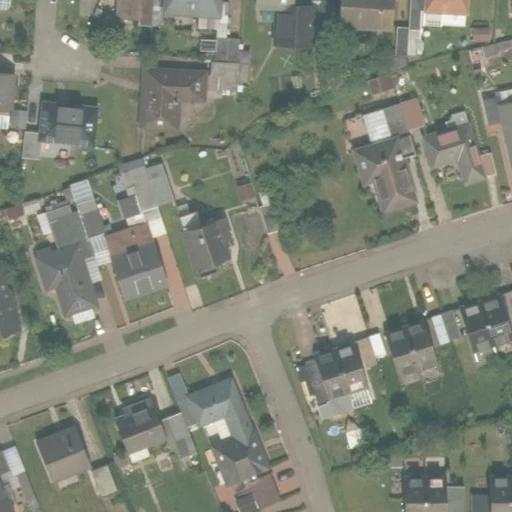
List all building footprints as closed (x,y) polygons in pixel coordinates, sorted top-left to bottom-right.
[(138,0),(113,0),(113,22),(138,23),(138,0)] [(219,0),(160,0),(159,17),(219,21),(219,0)] [(287,0),(251,0),(251,11),(287,13),(287,0)] [(320,0),(305,0),(305,10),(320,10),(320,0)] [(393,0),(340,0),(339,30),(392,32),(393,0)] [(418,19),(419,0),(409,0),(409,32),(396,32),(395,56),(413,57),(413,43),(419,43),(418,19)] [(419,0),(418,19),(467,22),(468,0),(419,0)] [(307,16),(286,16),(286,25),(271,24),(270,55),(305,56),(307,16)] [(236,41),(214,40),(213,64),(235,65),(236,41)] [(482,41),(465,42),(466,56),(483,55),(482,41)] [(213,64),(209,64),(209,77),(218,77),(218,91),(236,92),(236,84),(246,85),(247,65),(235,65),(213,64)] [(139,69),(135,131),(175,133),(177,102),(203,104),(205,73),(139,69)] [(375,92),(397,86),(394,72),(371,78),(375,92)] [(12,75),(0,74),(0,114),(10,115),(12,75)] [(498,125),(493,108),(491,99),(476,103),(483,130),(498,125)] [(415,102),(360,120),(368,147),(393,139),(418,132),(415,121),(420,120),(415,102)] [(511,103),(493,108),(498,125),(509,170),(511,169),(511,103)] [(96,109),(38,106),(36,143),(93,147),(96,109)] [(464,125),(420,139),(430,168),(452,160),(461,189),(484,181),(483,179),(476,158),(464,125)] [(368,147),(348,154),(360,192),(371,189),(381,218),(415,207),(400,162),(395,145),(393,139),(368,147)] [(399,149),(395,145),(400,162),(405,166),(399,149)] [(488,155),(476,158),(483,179),(494,176),(488,155)] [(165,209),(153,175),(137,180),(149,214),(165,209)] [(130,221),(149,214),(137,180),(119,186),(130,221)] [(83,208),(96,203),(89,185),(76,190),(83,208)] [(90,216),(71,222),(80,247),(98,240),(90,216)] [(263,220),(252,224),(259,247),(270,243),(263,220)] [(42,233),(51,263),(72,256),(77,272),(86,269),(80,254),(77,255),(68,225),(42,233)] [(92,245),(117,311),(159,296),(136,231),(93,246),(92,245)] [(174,246),(186,282),(220,271),(215,256),(223,254),(216,233),(174,246)] [(51,263),(26,271),(37,306),(46,304),(56,336),(94,324),(77,272),(72,256),(51,263)] [(0,347),(25,339),(0,262),(0,347)] [(511,332),(500,294),(458,307),(471,349),(511,336),(511,332)] [(450,312),(440,316),(450,343),(461,339),(450,312)] [(450,343),(440,316),(429,320),(439,347),(450,343)] [(424,321),(385,335),(400,380),(440,366),(424,321)] [(367,339),(353,343),(363,374),(368,372),(367,368),(375,365),(367,339)] [(353,343),(304,359),(325,418),(372,401),(363,374),(353,343)] [(219,423),(242,414),(229,382),(189,398),(199,424),(217,417),(219,423)] [(120,419),(111,423),(123,456),(164,440),(166,445),(184,438),(176,417),(156,424),(146,400),(136,404),(139,410),(124,416),(122,409),(117,410),(120,419)] [(222,488),(264,471),(242,414),(219,423),(229,448),(209,456),(222,488)] [(76,428),(36,444),(54,486),(93,470),(76,428)] [(14,448),(0,453),(0,478),(7,475),(10,482),(26,475),(14,448)] [(103,468),(89,475),(100,500),(115,493),(103,468)] [(511,511),(511,473),(485,474),(484,511),(511,511)] [(443,475),(402,475),(402,511),(454,511),(454,495),(443,495),(443,475)] [(248,499),(234,505),(237,511),(252,511),(255,511),(262,511),(280,505),(268,476),(243,486),(248,499)]
